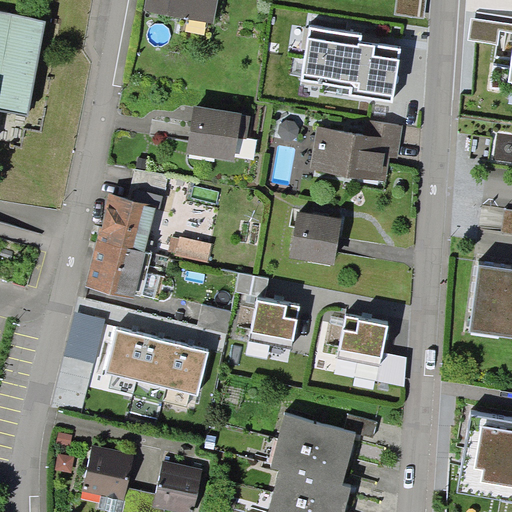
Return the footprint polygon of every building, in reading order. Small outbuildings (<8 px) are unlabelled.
[(227,0),(146,0),(145,10),(224,23),(227,0)] [(511,0),(506,0),(498,57),(511,58),(511,0)] [(53,21),(0,11),(0,120),(4,100),(38,107),(53,21)] [(369,37),(304,27),(295,81),(361,91),(369,37)] [(251,111),(203,104),(196,150),(244,157),(251,111)] [(365,129),(321,124),(316,166),(397,177),(404,123),(366,118),(365,129)] [(162,201),(109,190),(91,284),(143,295),(162,201)] [(350,215),(305,208),(297,255),(343,262),(350,215)] [(212,243),(180,237),(176,257),(208,264),(212,243)] [(511,263),(493,261),(483,331),(511,334),(511,263)] [(378,310),(314,300),(305,352),(370,362),(378,310)] [(235,310),(204,304),(199,327),(230,333),(235,310)] [(179,343),(129,331),(114,392),(164,404),(179,343)] [(507,393),(471,386),(464,420),(500,427),(507,393)] [(217,402),(184,395),(177,426),(210,433),(217,402)] [(366,430),(293,412),(279,466),(289,469),(278,511),(353,511),(361,482),(353,480),(366,430)] [(511,433),(487,429),(480,474),(511,478),(511,433)] [(141,456),(97,446),(87,488),(131,498),(141,456)] [(199,511),(210,470),(167,460),(156,504),(187,511),(199,511)]
